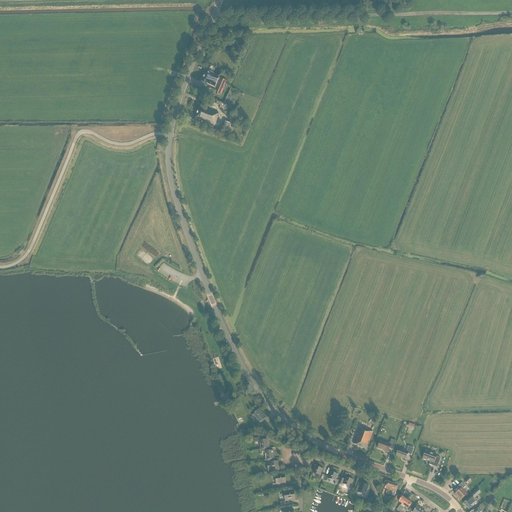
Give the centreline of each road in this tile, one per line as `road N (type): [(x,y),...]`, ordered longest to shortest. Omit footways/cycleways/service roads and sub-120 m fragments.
road 1 (tertiary): [(410,479),(309,438),(254,386),(179,212),(169,134)]
road 2 (unclassified): [(212,18),(511,12)]
road 3 (unclassified): [(0,266),(30,248),(78,133),(120,144),(169,134)]
road 4 (residential): [(383,511),(370,479),(316,459),(301,482),(300,511)]
road 5 (tertiary): [(169,134),(212,18)]
